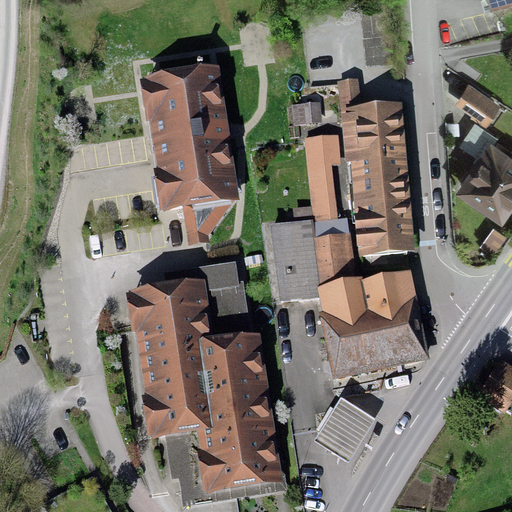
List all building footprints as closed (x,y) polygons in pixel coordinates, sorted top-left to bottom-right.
[(390,13),(364,15),(367,65),(393,64),(390,13)] [(233,205),(212,80),(146,90),(166,215),(233,205)] [(494,106),(460,80),(447,97),(482,123),(494,106)] [(394,118),(357,121),(354,89),(341,90),(347,165),(355,164),(362,251),(404,248),(394,118)] [(317,106),(293,109),(295,126),(319,123),(317,106)] [(336,140),(309,143),(316,225),(271,232),(278,301),(324,296),(331,322),(322,324),(334,375),(425,357),(409,280),(357,289),(343,222),(333,224),(327,167),(339,165),(336,140)] [(511,158),(492,144),(463,186),(501,212),(511,196),(511,158)] [(238,287),(137,301),(156,437),(176,434),(185,495),(275,483),(256,345),(246,347),(238,287)] [(511,375),(505,369),(485,394),(504,409),(511,400),(511,375)] [(342,400),(314,439),(342,459),(370,421),(342,400)]
